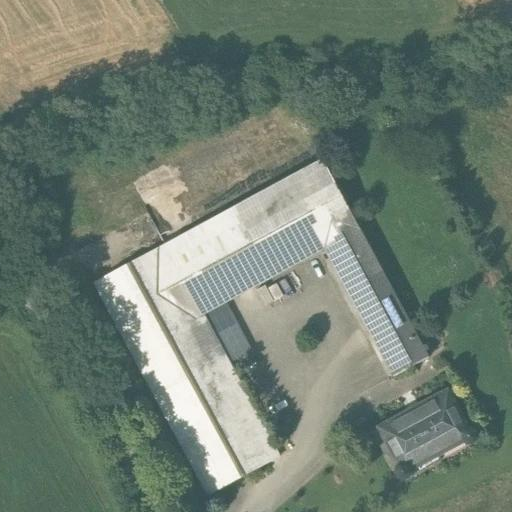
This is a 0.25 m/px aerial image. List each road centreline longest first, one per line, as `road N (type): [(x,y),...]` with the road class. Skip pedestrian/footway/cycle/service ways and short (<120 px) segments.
road 1 (track): [(0,291),(36,302),(55,325),(156,511)]
road 2 (track): [(259,511),(297,477),(315,432),(315,414),(272,319)]
road 3 (track): [(19,292),(147,227)]
